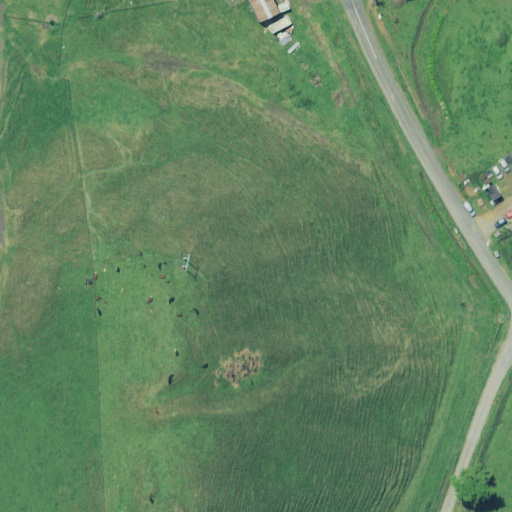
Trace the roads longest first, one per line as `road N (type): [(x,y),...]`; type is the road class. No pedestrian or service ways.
road 1 (unclassified): [(511,292),(407,122),(352,0)]
road 2 (unclassified): [(449,511),(511,347)]
